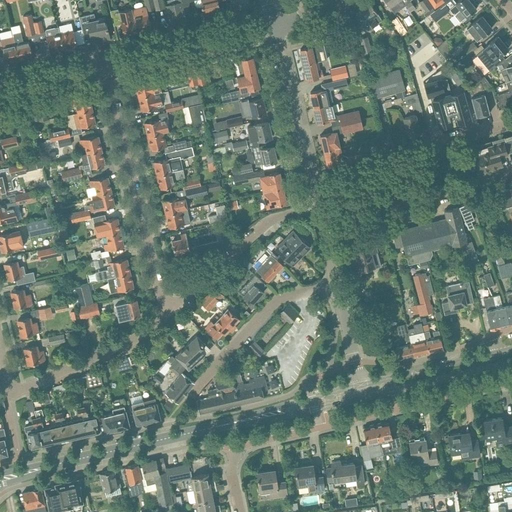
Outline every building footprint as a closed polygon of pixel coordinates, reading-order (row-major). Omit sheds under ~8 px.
[(147,11),(155,9),(152,0),(144,0),(146,6),(132,10),(137,32),(151,28),(147,13),(147,11)] [(152,0),(155,9),(155,10),(164,8),(162,0),(152,0)] [(175,0),(176,3),(166,5),(170,24),(186,20),(185,14),(191,13),(187,0),(175,0)] [(200,0),(202,5),(202,7),(204,16),(220,12),(218,1),(221,0),(200,0)] [(231,0),(234,9),(250,5),(248,0),(231,0)] [(400,0),(384,0),(394,13),(400,9),(405,6),(400,0)] [(400,0),(405,6),(409,11),(414,7),(410,1),(410,0),(400,0)] [(426,12),(432,8),(426,0),(421,0),(419,2),(426,12)] [(427,0),(429,3),(433,9),(445,1),(444,0),(427,0)] [(458,0),(455,3),(453,0),(448,0),(430,15),(436,22),(450,10),(460,22),(476,9),(468,0),(458,0)] [(363,23),(362,24),(367,30),(382,20),(369,2),(356,11),(363,23)] [(118,9),(110,11),(113,26),(121,24),(124,35),(137,32),(132,10),(132,9),(118,12),(118,9)] [(85,42),(92,41),(92,42),(110,38),(105,18),(95,20),(94,13),(79,17),(85,42)] [(31,14),(23,16),(28,35),(35,34),(31,14)] [(405,29),(395,15),(389,19),(399,33),(405,29)] [(476,40),(481,36),(482,36),(492,28),(481,16),(466,28),(476,40)] [(41,20),(34,22),(36,33),(43,32),(41,20)] [(60,34),(58,27),(45,30),(47,37),(46,37),(50,52),(63,49),(60,34)] [(60,34),(63,49),(77,46),(73,31),(60,34)] [(350,49),(359,46),(355,31),(346,33),(350,49)] [(21,34),(13,36),(19,60),(32,56),(29,41),(22,43),(21,34)] [(13,36),(0,39),(0,40),(5,63),(19,60),(13,36)] [(371,54),(367,36),(360,38),(364,55),(371,54)] [(489,43),(489,44),(476,54),(489,71),(505,59),(501,54),(508,48),(507,47),(509,46),(505,42),(504,43),(498,36),(489,43)] [(442,42),(439,38),(436,38),(431,41),(436,47),(442,42)] [(437,48),(446,59),(451,55),(450,43),(448,39),(437,48)] [(477,47),(473,42),(464,50),(468,54),(477,47)] [(311,47),(300,49),(304,65),(315,63),(320,61),(318,52),(317,48),(316,46),(311,47)] [(465,64),(473,58),(469,54),(462,60),(465,64)] [(236,61),(240,76),(256,72),(252,57),(241,59),(241,60),(236,61)] [(505,82),(511,79),(511,64),(508,66),(506,60),(498,67),(505,82)] [(315,63),(304,65),(307,81),(323,77),(322,70),(317,71),(315,63)] [(193,66),(185,67),(190,85),(197,84),(198,84),(193,66)] [(345,66),(330,69),(332,80),(348,76),(345,66)] [(204,76),(202,68),(195,70),(198,85),(210,82),(209,75),(204,76)] [(369,77),(375,98),(405,90),(399,69),(369,77)] [(145,81),(135,84),(138,97),(160,92),(162,92),(157,71),(143,75),(145,81)] [(239,90),(230,92),(232,101),(259,95),(257,89),(260,88),(256,72),(240,76),(237,77),(239,90)] [(470,95),(471,97),(472,100),(476,116),(487,113),(482,94),(490,87),(482,77),(469,89),(470,95)] [(346,78),(331,82),(333,89),(347,86),(346,78)] [(458,120),(459,122),(470,119),(462,91),(451,94),(447,78),(425,84),(428,96),(430,96),(432,95),(433,101),(440,125),(451,122),(450,118),(457,116),(458,120)] [(510,92),(498,96),(501,109),(511,106),(511,79),(505,82),(510,92)] [(310,92),(314,108),(325,105),(323,96),(327,95),(326,89),(310,92)] [(162,105),(160,92),(138,97),(141,111),(157,107),(156,106),(162,105)] [(421,111),(415,92),(415,93),(403,96),(406,105),(411,103),(414,113),(421,111)] [(73,114),(92,109),(88,95),(70,99),(71,106),(76,105),(78,112),(73,113),(73,114)] [(400,97),(384,101),(383,102),(384,108),(390,106),(390,105),(401,102),(400,97)] [(244,116),(251,114),(252,116),(266,113),(262,98),(249,101),(248,98),(240,100),(244,116)] [(165,104),(166,111),(180,108),(184,107),(182,100),(165,104)] [(196,105),(189,106),(194,126),(206,123),(203,111),(203,108),(202,103),(196,105)] [(335,119),(332,104),(325,105),(314,108),(317,124),(335,119)] [(36,107),(39,121),(47,119),(44,105),(36,107)] [(92,109),(73,114),(77,128),(95,124),(92,109)] [(338,116),(340,124),(361,119),(359,111),(338,116)] [(416,114),(403,118),(408,135),(421,132),(416,114)] [(227,121),(214,124),(215,129),(228,126),(228,127),(242,124),(241,116),(226,120),(227,121)] [(165,119),(159,120),(159,119),(144,123),(147,136),(163,133),(162,133),(168,131),(165,119)] [(342,133),(363,129),(361,119),(340,124),(342,133)] [(258,140),(271,137),(268,122),(255,125),(247,127),(250,141),(258,139),(258,140)] [(51,140),(70,136),(68,127),(49,132),(51,140)] [(212,143),(219,141),(229,139),(227,130),(210,134),(212,143)] [(324,151),(340,147),(336,132),(320,135),(324,151)] [(166,146),(163,133),(147,136),(150,150),(166,146)] [(87,153),(101,150),(98,135),(79,140),(81,147),(85,146),(87,153)] [(16,136),(0,140),(2,145),(2,148),(18,144),(17,141),(16,136)] [(59,147),(72,144),(70,136),(58,139),(59,147)] [(185,140),(173,143),(174,150),(192,146),(191,141),(186,142),(185,140)] [(224,146),(212,149),(213,154),(214,155),(226,152),(248,147),(246,141),(246,140),(232,143),(224,145),(224,146)] [(474,157),(475,159),(476,163),(474,165),(476,170),(478,170),(479,173),(502,166),(500,157),(507,155),(504,142),(488,147),(489,152),(474,157)] [(277,160),(273,146),(259,149),(258,145),(251,147),(255,163),(257,164),(264,163),(277,160)] [(194,155),(192,146),(174,150),(165,153),(166,158),(153,161),(156,175),(172,171),(183,169),(180,158),(183,158),(183,159),(187,158),(187,157),(194,155)] [(340,147),(324,151),(327,167),(343,163),(340,147)] [(476,147),(466,151),(467,155),(477,152),(476,147)] [(83,163),(78,164),(79,168),(80,170),(81,176),(87,175),(85,169),(90,168),(105,165),(101,150),(87,153),(81,154),(81,155),(83,163)] [(55,151),(48,152),(50,159),(56,158),(55,151)] [(347,167),(364,163),(362,155),(345,159),(347,167)] [(0,192),(14,189),(11,180),(14,177),(18,176),(17,173),(37,169),(43,167),(41,160),(35,161),(4,168),(0,168),(0,192)] [(251,163),(237,166),(239,174),(253,171),(251,163)] [(77,168),(61,172),(63,180),(81,176),(80,170),(79,168),(77,168)] [(183,169),(172,171),(156,175),(160,189),(175,185),(174,179),(185,177),(183,169)] [(265,175),(263,170),(245,174),(246,181),(260,178),(260,176),(265,175)] [(263,192),(266,191),(271,190),(283,187),(279,172),(268,174),(268,175),(265,175),(260,176),(260,178),(261,178),(263,192)] [(96,194),(111,191),(107,176),(89,181),(90,188),(95,187),(96,194)] [(45,178),(37,180),(39,189),(47,187),(45,178)] [(183,189),(185,189),(201,185),(199,179),(182,183),(183,189)] [(206,184),(201,185),(185,189),(187,197),(208,192),(206,184)] [(271,190),(266,191),(263,192),(267,207),(275,205),(275,206),(286,203),(283,187),(271,190)] [(501,209),(502,208),(511,205),(511,197),(510,188),(497,191),(501,209)] [(34,191),(15,195),(17,204),(18,203),(36,199),(34,191)] [(93,203),(84,205),(85,210),(88,209),(90,209),(91,211),(114,206),(111,191),(97,194),(92,195),(93,203)] [(17,220),(17,218),(22,217),(18,203),(17,204),(15,195),(9,197),(10,202),(0,204),(0,222),(7,221),(7,222),(17,220)] [(162,200),(165,214),(181,210),(187,209),(184,195),(162,200)] [(237,200),(227,202),(229,209),(239,207),(237,200)] [(467,203),(459,207),(463,216),(465,223),(468,229),(473,227),(471,220),(474,219),(471,213),(467,203)] [(220,220),(227,218),(224,204),(215,206),(217,214),(208,216),(210,222),(217,220),(220,220)] [(467,242),(459,207),(444,210),(446,219),(452,243),(453,245),(467,242)] [(72,221),(90,217),(88,209),(70,214),(72,221)] [(181,210),(165,214),(169,228),(184,224),(190,223),(190,222),(187,209),(181,210)] [(104,214),(92,217),(97,237),(106,235),(120,232),(117,217),(106,220),(104,214)] [(54,218),(26,224),(29,236),(56,230),(54,218)] [(204,219),(191,221),(193,228),(206,225),(204,219)] [(452,243),(446,219),(400,230),(403,244),(408,262),(426,259),(424,250),(432,248),(452,243)] [(9,232),(0,234),(0,244),(2,252),(13,249),(13,248),(23,246),(19,230),(10,233),(9,232)] [(403,244),(400,230),(392,232),(396,246),(403,244)] [(293,231),(285,240),(284,240),(301,256),(302,254),(303,255),(308,250),(307,249),(309,247),(309,246),(309,245),(304,240),(304,241),(293,231)] [(124,247),(120,232),(106,235),(108,243),(104,244),(105,251),(124,247)] [(181,239),(172,241),(175,254),(183,252),(184,258),(220,250),(218,240),(189,247),(186,233),(180,234),(181,239)] [(362,249),(354,251),(359,270),(373,266),(374,268),(381,266),(373,239),(372,239),(371,233),(359,237),(360,242),(362,249)] [(284,240),(278,246),(276,249),(286,259),(285,260),(290,265),(291,264),(292,265),(294,263),(295,263),(300,258),(299,258),(301,256),(284,240)] [(61,246),(44,249),(46,257),(62,254),(61,246)] [(430,259),(433,253),(432,248),(424,250),(426,259),(430,259)] [(74,249),(66,251),(68,261),(76,260),(74,249)] [(100,250),(90,252),(92,259),(102,257),(100,250)] [(262,263),(256,269),(262,275),(259,278),(264,282),(266,284),(268,282),(268,281),(269,279),(271,281),(276,277),(274,275),(283,266),(276,259),(271,254),(268,257),(264,254),(258,260),(262,263)] [(108,269),(101,270),(103,279),(107,278),(130,273),(126,258),(112,262),(108,263),(109,266),(107,266),(108,269)] [(94,261),(90,262),(91,267),(95,266),(95,268),(104,266),(102,259),(100,260),(94,261)] [(16,261),(4,263),(8,280),(16,278),(18,284),(34,280),(33,272),(24,274),(22,265),(17,266),(16,261)] [(501,279),(509,277),(505,264),(498,266),(501,279)] [(490,272),(483,274),(485,279),(487,286),(494,284),(493,279),(490,272)] [(130,273),(107,278),(111,293),(119,291),(133,287),(130,273)] [(420,303),(417,304),(420,314),(431,311),(427,295),(433,293),(430,280),(424,282),(422,273),(413,275),(420,303)] [(242,288),(239,291),(243,295),(252,303),(263,291),(262,289),(259,287),(264,282),(259,278),(254,274),(242,288)] [(50,278),(33,282),(35,289),(52,286),(50,278)] [(469,280),(446,285),(448,294),(447,294),(449,301),(442,303),(444,315),(452,313),(452,310),(458,309),(457,306),(466,304),(466,303),(467,303),(466,300),(473,299),(469,280)] [(93,303),(88,283),(74,286),(79,307),(93,303)] [(238,319),(238,318),(242,314),(215,287),(200,302),(209,310),(214,305),(223,314),(214,323),(211,320),(205,327),(209,331),(208,332),(211,335),(212,334),(217,338),(222,332),(224,334),(229,329),(231,332),(236,326),(234,324),(238,319)] [(31,304),(29,294),(24,295),(23,289),(11,291),(15,308),(31,304)] [(499,295),(493,296),(494,297),(501,327),(511,324),(506,306),(502,306),(501,301),(499,295)] [(493,296),(483,299),(490,329),(501,327),(494,297),(493,296)] [(117,304),(115,304),(119,320),(121,320),(140,315),(136,299),(125,302),(118,303),(117,304)] [(96,303),(78,308),(80,318),(99,313),(96,303)] [(288,303),(278,313),(289,324),(299,314),(288,303)] [(55,306),(56,312),(68,310),(67,304),(55,306)] [(50,306),(38,309),(40,317),(52,314),(50,306)] [(35,322),(31,323),(29,317),(18,320),(21,336),(38,333),(35,322)] [(425,317),(421,318),(421,322),(424,332),(429,353),(444,350),(440,330),(433,332),(435,337),(432,338),(428,324),(427,324),(426,321),(425,317)] [(414,327),(407,329),(408,332),(409,335),(414,357),(429,353),(424,332),(421,322),(413,324),(414,327)] [(399,338),(394,339),(399,361),(400,360),(414,357),(409,335),(408,332),(407,329),(406,323),(396,325),(399,338)] [(385,324),(376,328),(380,336),(389,331),(385,324)] [(69,333),(49,337),(50,344),(64,341),(63,338),(70,337),(69,333)] [(163,334),(159,337),(165,344),(169,340),(163,334)] [(196,335),(186,345),(175,355),(188,369),(205,354),(200,349),(205,344),(196,335)] [(256,361),(268,350),(256,338),(244,349),(256,361)] [(42,350),(37,351),(36,345),(24,348),(28,364),(45,361),(42,350)] [(140,353),(127,358),(131,366),(143,362),(142,360),(140,355),(140,353)] [(122,359),(116,361),(118,371),(131,367),(131,366),(127,358),(122,359)] [(102,383),(99,370),(85,373),(88,387),(102,383)] [(194,383),(192,381),(182,372),(165,393),(178,403),(194,383)] [(264,376),(253,379),(254,382),(244,385),(243,381),(234,383),(233,377),(224,379),(215,381),(216,389),(207,391),(209,397),(196,400),(199,412),(199,413),(230,406),(250,402),(264,398),(262,391),(267,389),(264,376)] [(81,377),(75,378),(78,392),(84,391),(81,377)] [(153,420),(160,418),(155,398),(143,401),(149,425),(153,424),(154,422),(153,420)] [(131,404),(137,424),(143,423),(143,425),(145,426),(149,425),(143,401),(131,404)] [(123,432),(123,430),(123,427),(129,426),(124,406),(112,409),(113,413),(118,433),(123,432)] [(83,418),(84,418),(87,434),(99,432),(95,415),(87,417),(85,407),(80,408),(82,414),(83,418)] [(41,409),(34,411),(36,418),(42,445),(46,444),(49,446),(52,445),(53,442),(50,426),(46,427),(41,409)] [(112,430),(112,432),(114,434),(118,433),(113,413),(102,416),(106,432),(112,430)] [(502,417),(483,420),(486,439),(495,437),(497,447),(504,446),(504,443),(511,441),(511,425),(503,427),(502,417)] [(42,445),(36,418),(32,419),(33,425),(26,426),(27,431),(30,447),(30,449),(31,448),(42,445)] [(83,418),(72,421),(76,437),(79,438),(82,438),(83,435),(87,434),(84,418),(83,418)] [(72,421),(60,423),(64,440),(69,439),(71,440),(74,439),(76,437),(72,421)] [(377,424),(375,425),(379,441),(381,449),(396,445),(398,451),(402,450),(398,437),(392,438),(388,422),(382,423),(380,422),(377,423),(377,424)] [(60,423),(50,426),(53,442),(54,442),(56,444),(59,443),(60,441),(64,440),(60,423)] [(367,447),(361,448),(366,470),(365,470),(366,470),(373,469),(370,458),(369,454),(382,451),(381,449),(379,441),(375,425),(374,425),(373,424),(370,425),(369,426),(363,428),(367,444),(367,447)] [(469,432),(448,435),(451,452),(452,460),(463,458),(479,456),(477,440),(470,441),(469,432)] [(420,457),(421,466),(438,463),(435,450),(428,451),(426,438),(408,441),(411,459),(420,457)] [(163,458),(141,463),(142,466),(144,476),(147,485),(155,483),(156,489),(161,511),(174,510),(173,505),(173,503),(171,494),(169,483),(167,476),(167,475),(172,474),(172,475),(180,473),(189,471),(188,462),(165,468),(164,464),(165,464),(163,458)] [(354,468),(354,463),(340,464),(340,461),(331,462),(332,468),(326,469),(328,482),(355,478),(356,484),(364,483),(361,467),(354,468)] [(144,491),(137,464),(125,467),(127,476),(125,476),(130,494),(144,491)] [(296,472),(295,473),(295,475),(296,475),(298,489),(308,487),(309,491),(310,491),(322,490),(324,489),(322,476),(314,478),(312,465),(295,467),(296,472)] [(113,470),(100,473),(103,486),(106,496),(121,492),(121,491),(118,478),(115,478),(113,470)] [(258,478),(257,478),(257,480),(258,480),(260,491),(270,490),(271,497),(286,494),(284,481),(276,482),(275,477),(274,470),(257,472),(258,478)] [(182,480),(180,473),(172,475),(167,476),(169,483),(182,480)] [(192,482),(194,489),(215,485),(214,480),(209,481),(208,473),(191,477),(192,482)] [(81,509),(83,501),(78,478),(66,481),(73,511),(81,509)] [(61,511),(68,511),(73,511),(66,481),(55,483),(56,486),(61,511)] [(215,485),(194,489),(196,502),(213,498),(211,491),(216,490),(215,485)] [(61,511),(56,486),(45,488),(49,511),(61,511)] [(41,488),(22,493),(26,508),(23,509),(23,511),(45,511),(44,505),(41,488)] [(410,500),(407,501),(408,507),(411,506),(410,502),(419,501),(419,496),(410,498),(410,500)] [(214,506),(213,498),(196,502),(197,511),(210,511),(220,510),(219,505),(214,506)] [(498,509),(489,510),(489,511),(511,511),(511,502),(504,504),(503,500),(497,501),(498,509)]
